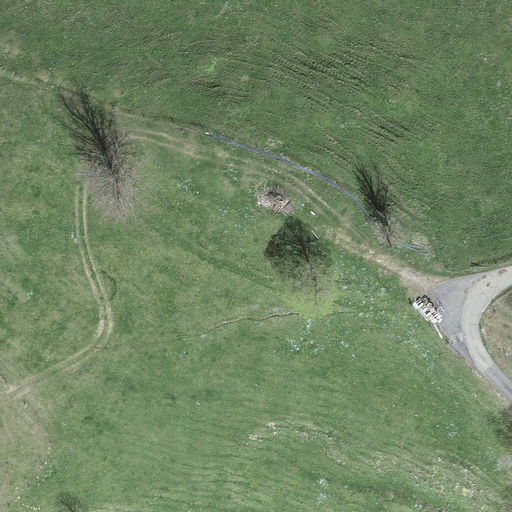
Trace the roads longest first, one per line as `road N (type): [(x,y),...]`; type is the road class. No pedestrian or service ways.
road 1 (track): [(233,164),(261,172),(327,237),(366,261),(469,308)]
road 2 (track): [(511,394),(477,355),(465,319),(482,288),(511,273)]
